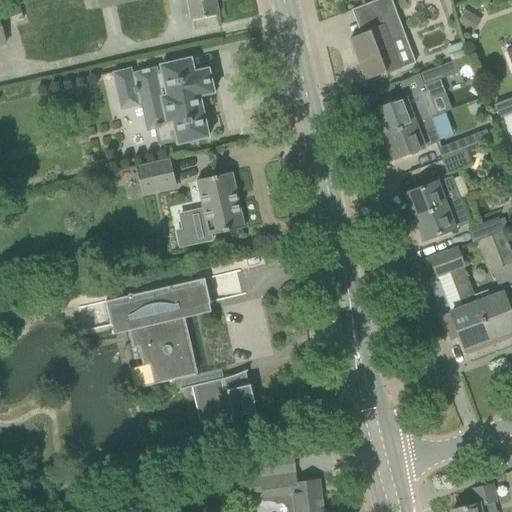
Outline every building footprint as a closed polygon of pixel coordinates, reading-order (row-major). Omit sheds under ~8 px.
[(186,0),(191,21),(218,16),(215,0),(186,0)] [(360,35),(350,39),(359,65),(358,69),(358,73),(360,76),(364,77),(365,81),(385,74),(385,75),(402,68),(393,43),(405,38),(391,0),(378,0),(377,1),(358,8),(368,32),(361,35),(360,35)] [(19,8),(8,10),(11,23),(22,20),(19,8)] [(469,82),(475,80),(466,57),(410,78),(414,89),(425,85),(457,74),(459,78),(469,82)] [(207,70),(198,72),(193,73),(190,59),(189,59),(189,60),(161,66),(160,66),(161,72),(157,74),(156,69),(134,74),(135,77),(132,78),(130,69),(100,76),(101,77),(129,71),(135,95),(139,94),(147,131),(155,129),(158,145),(177,141),(178,145),(179,144),(207,138),(208,138),(207,134),(210,133),(207,121),(204,121),(199,97),(212,94),(213,94),(208,69),(207,70)] [(393,103),(374,110),(384,135),(436,115),(425,85),(414,89),(410,78),(396,83),(403,100),(393,103)] [(9,106),(24,103),(21,90),(7,93),(9,106)] [(511,114),(511,98),(494,105),(499,119),(511,114)] [(430,118),(436,116),(436,115),(384,135),(393,160),(426,148),(425,147),(438,142),(430,118)] [(467,151),(491,142),(487,130),(437,149),(441,161),(466,151),(467,151)] [(472,164),(467,151),(466,151),(441,161),(447,174),(472,164)] [(141,195),(177,187),(171,159),(135,167),(141,195)] [(211,236),(224,233),(244,228),(232,173),(196,181),(203,210),(180,215),(184,231),(187,230),(190,245),(212,241),(211,236)] [(414,217),(460,200),(451,177),(405,194),(414,217)] [(423,241),(468,224),(460,200),(414,217),(423,241)] [(472,242),(490,235),(501,231),(497,218),(467,229),(472,242)] [(501,265),(511,261),(511,259),(501,231),(490,235),(501,265)] [(487,271),(501,265),(490,235),(472,242),(472,243),(476,241),(487,271)] [(466,354),(491,345),(455,249),(430,259),(437,276),(448,272),(462,308),(441,316),(449,337),(458,333),(466,354)] [(457,249),(455,249),(491,345),(511,336),(511,319),(501,290),(475,300),(463,268),(465,268),(457,249)] [(204,279),(185,284),(106,302),(114,335),(128,332),(133,350),(138,349),(143,367),(149,366),(153,385),(195,375),(181,316),(177,316),(176,311),(208,303),(209,302),(204,279)] [(444,333),(423,345),(441,376),(462,364),(444,333)] [(190,386),(223,379),(221,369),(174,380),(176,389),(190,386)] [(251,391),(224,398),(220,380),(191,387),(199,423),(233,414),(234,418),(256,412),(251,391)] [(186,441),(175,445),(178,456),(190,452),(186,441)] [(288,509),(288,511),(322,511),(318,481),(292,484),(290,472),(295,471),(293,454),(239,462),(241,479),(246,478),(248,494),(261,492),(263,501),(267,501),(283,505),(288,509)] [(166,511),(159,484),(127,493),(131,511),(166,511)] [(497,511),(496,505),(491,485),(473,490),(477,505),(451,511),(497,511)]
